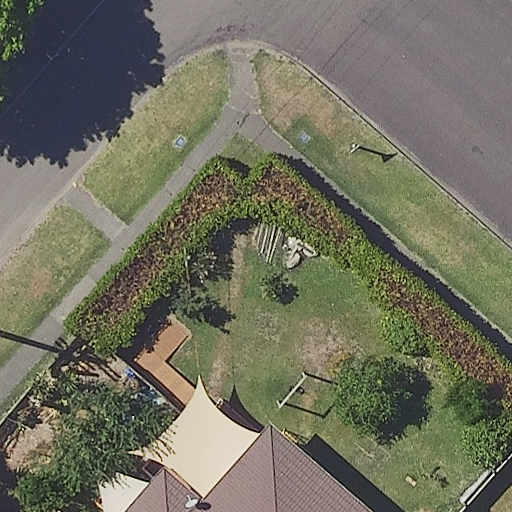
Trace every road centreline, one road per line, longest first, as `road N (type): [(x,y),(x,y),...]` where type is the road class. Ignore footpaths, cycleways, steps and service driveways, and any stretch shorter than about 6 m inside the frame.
road 1 (residential): [(382,0),(511,113)]
road 2 (residential): [(0,117),(102,0)]
